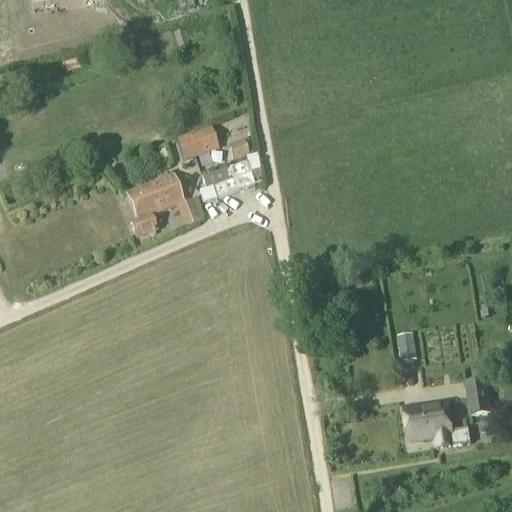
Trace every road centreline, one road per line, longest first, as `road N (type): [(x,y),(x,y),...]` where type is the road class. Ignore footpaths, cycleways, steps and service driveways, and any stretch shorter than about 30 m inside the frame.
road 1 (track): [(240,0),(324,511)]
road 2 (track): [(274,198),(0,324)]
